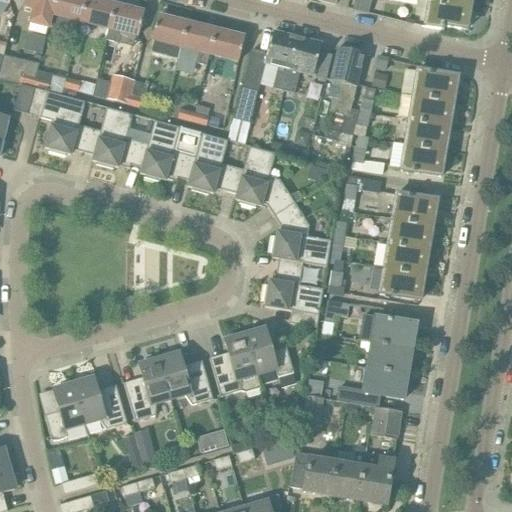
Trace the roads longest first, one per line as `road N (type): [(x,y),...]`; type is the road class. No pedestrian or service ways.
road 1 (unclassified): [(503,68),(429,511)]
road 2 (residential): [(18,359),(16,245),(31,196),(49,191),(208,233),(231,260)]
road 3 (residential): [(503,68),(234,0)]
road 4 (residential): [(231,260),(219,298),(18,359)]
road 5 (unclassified): [(473,511),(511,286)]
road 6 (residential): [(52,511),(18,359)]
